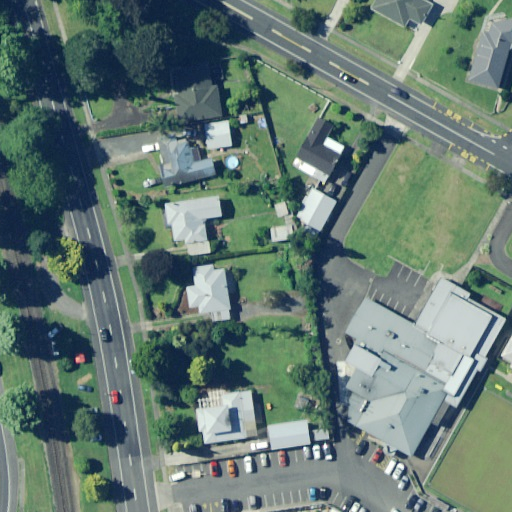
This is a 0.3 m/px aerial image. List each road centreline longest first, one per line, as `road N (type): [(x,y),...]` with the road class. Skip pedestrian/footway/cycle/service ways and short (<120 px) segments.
road 1 (tertiary): [(22,0),(111,326),(137,511)]
road 2 (tertiary): [(511,163),(219,0)]
